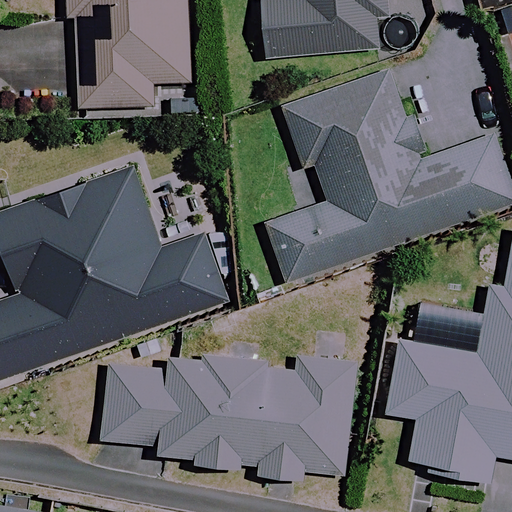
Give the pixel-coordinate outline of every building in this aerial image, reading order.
[(147,87),(187,84),(182,0),(66,0),(67,16),(77,15),(82,112),(148,109),(147,87)] [(275,0),(264,1),(268,58),(379,50),(376,20),(387,19),(385,0),(275,0)] [(511,173),(500,137),(431,160),(412,103),(400,107),(390,76),(288,110),(308,172),(319,168),(331,204),(271,224),(290,281),(511,207),(511,173)] [(159,251),(132,171),(0,215),(0,234),(21,297),(0,304),(0,384),(226,308),(202,237),(159,251)] [(419,418),(412,462),(432,465),(430,475),(489,485),(494,456),(511,458),(511,241),(505,284),(491,281),(484,322),(419,311),(414,343),(400,341),(388,413),(419,418)] [(296,356),(294,371),(260,367),(261,357),(174,349),(172,370),(109,364),(102,439),(164,445),(162,458),(196,461),(195,468),(244,473),(245,466),(263,468),(262,479),(306,483),(307,473),(343,477),(355,362),(296,356)] [(45,511),(0,503),(0,511),(45,511)]
